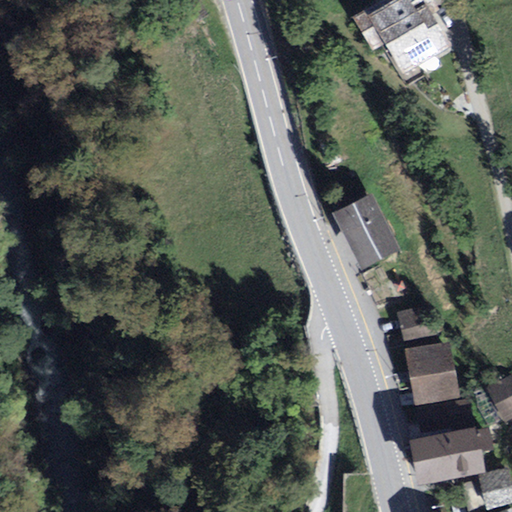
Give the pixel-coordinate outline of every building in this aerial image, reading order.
[(404,0),(398,0),(362,19),(374,42),(386,36),(403,69),(444,47),(423,8),(412,14),(404,0)] [(370,198),(337,214),(363,266),(396,250),(370,198)] [(432,310),(403,314),(406,337),(435,333),(432,310)] [(449,346),(410,351),(417,401),(456,395),(449,346)] [(511,379),(492,389),(506,417),(511,413),(511,379)] [(471,434),(415,446),(423,485),(479,474),(471,434)] [(511,474),(477,481),(481,511),(489,511),(511,508),(511,474)]
